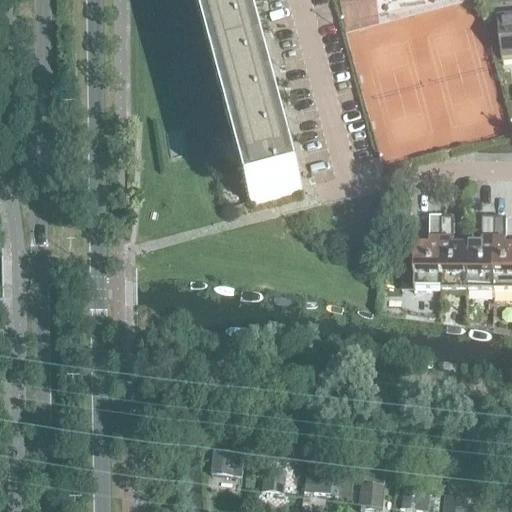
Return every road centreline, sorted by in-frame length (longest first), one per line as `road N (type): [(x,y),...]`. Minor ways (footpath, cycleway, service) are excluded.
road 1 (tertiary): [(38,0),(45,511)]
road 2 (tertiary): [(104,511),(97,0)]
road 3 (residential): [(352,190),(302,0)]
road 4 (residential): [(352,190),(433,171),(511,170)]
